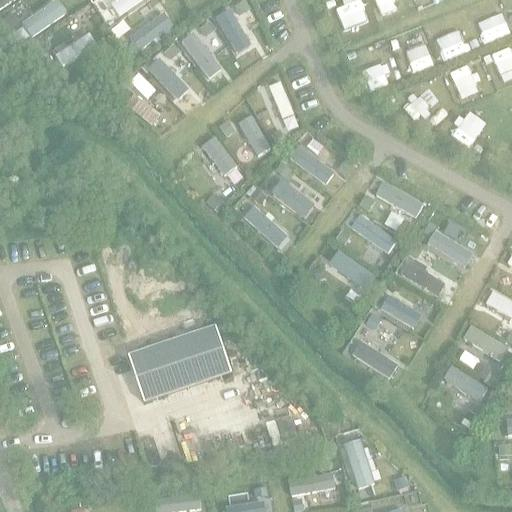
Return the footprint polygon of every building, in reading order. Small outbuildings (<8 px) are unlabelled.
[(0,0),(0,10),(15,0),(0,0)] [(121,0),(115,5),(122,15),(143,0),(121,0)] [(44,13),(15,34),(22,45),(51,24),(44,13)] [(159,23),(132,43),(139,53),(166,33),(159,23)] [(221,29),(238,58),(248,52),(239,36),(245,32),(240,25),(234,28),(231,23),(221,29)] [(88,36),(54,58),(61,69),(95,47),(88,36)] [(24,51),(35,62),(46,51),(34,40),(24,51)] [(186,52),(208,81),(218,73),(205,56),(209,53),(205,47),(200,50),(196,45),(186,52)] [(154,79),(176,101),(185,93),(163,70),(154,79)] [(41,88),(57,96),(63,83),(47,75),(41,88)] [(268,89),(281,120),(293,115),(280,84),(268,89)] [(158,117),(132,97),(133,96),(123,88),(117,97),(118,97),(114,102),(123,108),(124,107),(150,127),(158,117)] [(236,118),(256,152),(267,146),(247,112),(236,118)] [(302,152),(334,176),(343,165),(311,140),(302,152)] [(237,168),(218,143),(209,150),(218,161),(214,165),(217,168),(213,171),(220,180),(237,168)] [(295,175),(288,185),(313,202),(320,192),(295,175)] [(259,208),(266,198),(252,187),(245,196),(259,208)] [(420,205),(389,188),(383,199),(414,216),(420,205)] [(245,221),(271,244),(279,235),(267,224),(271,220),(263,213),(259,217),(253,212),(245,221)] [(396,242),(363,220),(356,230),(375,242),(372,247),(381,253),(384,248),(390,251),(396,242)] [(428,246),(459,265),(465,255),(445,243),(448,239),(440,234),(437,238),(434,236),(428,246)] [(348,284),(349,286),(355,290),(357,290),(360,286),(366,291),(375,279),(340,253),(331,265),(351,279),(348,284)] [(401,276),(437,299),(445,287),(425,275),(428,270),(414,262),(412,266),(408,264),(401,276)] [(511,320),(511,304),(493,294),(486,305),(507,317),(504,321),(509,324),(511,320)] [(386,314),(415,332),(422,321),(405,311),(409,305),(398,299),(394,305),(393,304),(386,314)] [(463,340),(500,364),(508,351),(471,328),(463,340)] [(216,329),(128,359),(144,405),(231,376),(216,329)] [(446,379),(476,398),(483,387),(453,368),(446,379)] [(339,439),(347,452),(384,430),(377,417),(339,439)] [(366,487),(369,499),(400,492),(397,480),(380,484),(378,477),(370,479),(372,486),(366,487)] [(329,482),(296,486),(298,498),(311,496),(312,504),(323,502),(322,495),(330,494),(329,482)] [(157,502),(158,511),(173,511),(194,509),(192,497),(157,502)]
